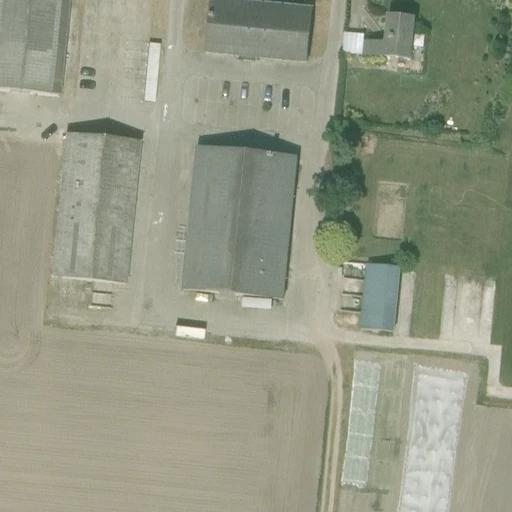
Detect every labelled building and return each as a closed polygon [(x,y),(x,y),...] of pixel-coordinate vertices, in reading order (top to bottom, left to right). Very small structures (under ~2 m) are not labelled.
[(0,0),(0,93),(58,99),(67,0),(0,0)] [(251,64),(251,59),(306,65),(312,11),(211,1),(206,55),(244,58),(244,64),(251,64)] [(414,21),(388,19),(385,46),(364,44),(363,57),(410,62),(414,21)] [(64,147),(51,279),(124,286),(139,145),(65,138),(64,147)] [(283,302),(297,161),(197,151),(183,292),(283,302)] [(393,334),(400,270),(345,265),(338,329),(393,334)]
